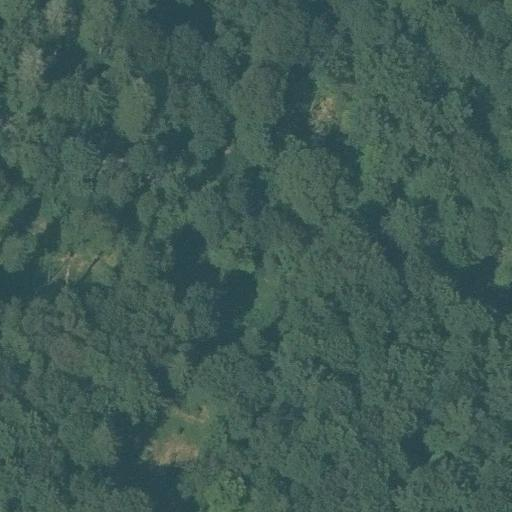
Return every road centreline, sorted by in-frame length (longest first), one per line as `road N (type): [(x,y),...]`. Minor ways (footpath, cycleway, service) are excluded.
road 1 (track): [(314,226),(0,111)]
road 2 (track): [(219,511),(314,226)]
road 3 (track): [(314,226),(386,0)]
road 4 (track): [(511,326),(314,226)]
